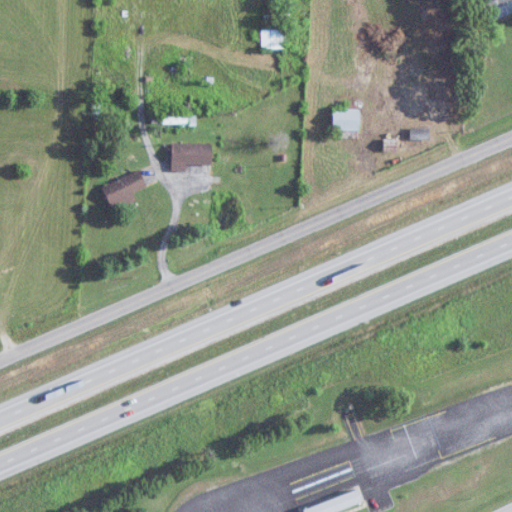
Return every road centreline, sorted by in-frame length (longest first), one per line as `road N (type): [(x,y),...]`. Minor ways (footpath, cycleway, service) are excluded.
road 1 (motorway): [(511,207),(0,430)]
road 2 (motorway): [(0,472),(511,249)]
road 3 (residential): [(0,360),(511,138)]
